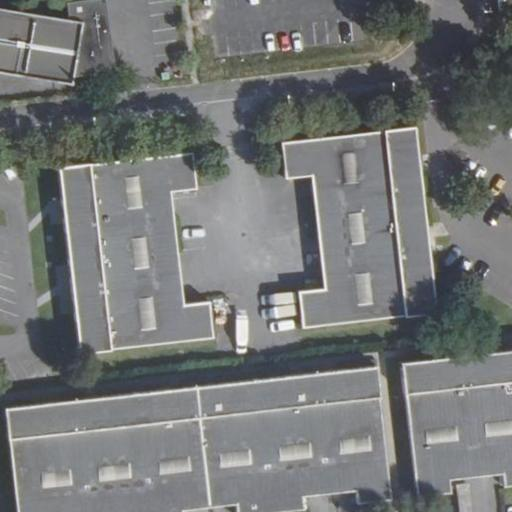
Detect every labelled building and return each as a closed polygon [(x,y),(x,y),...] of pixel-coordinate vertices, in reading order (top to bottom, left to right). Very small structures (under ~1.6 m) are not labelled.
[(72,77),(115,72),(106,0),(88,0),(68,3),(70,20),(0,6),(0,71),(70,85),(72,77)] [(408,136),(282,151),(285,182),(309,178),(322,295),(299,297),(302,331),(429,315),(408,136)] [(186,163),(60,178),(79,355),(207,341),(203,308),(181,311),(168,196),(190,193),(186,163)] [(511,356),(404,370),(419,500),(452,496),(451,484),(500,478),(502,490),(511,488),(511,356)] [(371,373),(9,415),(18,511),(204,511),(231,509),(231,511),(301,511),(301,501),(352,495),(353,507),(385,503),(371,373)]
